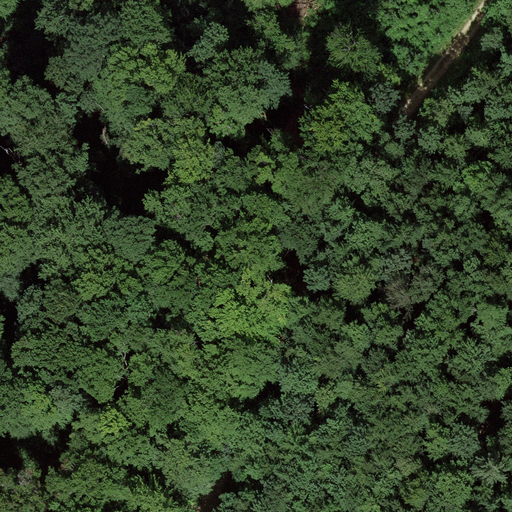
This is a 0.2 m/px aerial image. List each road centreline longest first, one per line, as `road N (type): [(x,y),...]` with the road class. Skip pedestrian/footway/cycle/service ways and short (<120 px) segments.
road 1 (track): [(488,0),(408,112),(198,511)]
road 2 (track): [(11,0),(1,164)]
